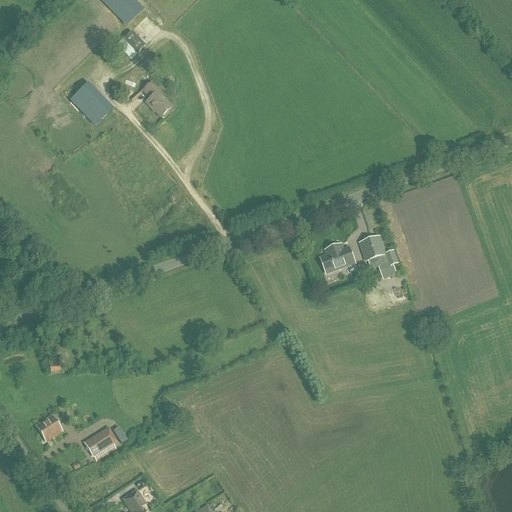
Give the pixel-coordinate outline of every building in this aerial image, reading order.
[(121,18),(126,24),(141,10),(135,4),(131,0),(103,0),(121,18)] [(145,46),(131,32),(123,40),(137,54),(145,46)] [(160,118),(172,108),(158,92),(159,92),(152,83),(147,87),(130,69),(115,82),(132,101),(143,91),(150,99),(146,102),(151,109),(152,108),(160,118)] [(161,80),(167,75),(163,70),(157,76),(161,80)] [(386,255),(380,238),(360,244),(366,262),(386,255)] [(326,274),(355,264),(349,249),(343,251),(341,246),(326,251),(328,256),(321,259),(326,274)] [(398,276),(395,267),(400,265),(395,252),(386,255),(390,265),(379,269),(384,282),(398,276)] [(46,443),(62,433),(52,417),(36,427),(46,443)] [(108,430),(99,436),(85,445),(93,458),(116,443),(113,438),(108,430)] [(124,501),(131,511),(142,511),(141,509),(145,505),(137,492),(124,501)]
